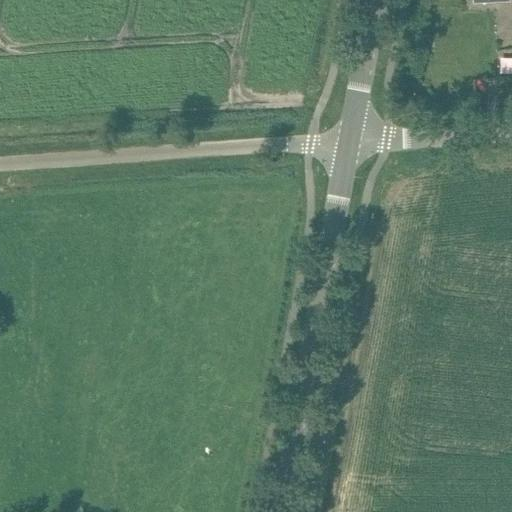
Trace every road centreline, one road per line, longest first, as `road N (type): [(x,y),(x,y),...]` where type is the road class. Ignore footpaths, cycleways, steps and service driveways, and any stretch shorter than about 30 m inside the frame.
road 1 (unclassified): [(279,511),(348,142)]
road 2 (unclassified): [(0,165),(348,142)]
road 3 (unclassified): [(511,131),(348,142)]
road 4 (unclassified): [(348,142),(375,0)]
